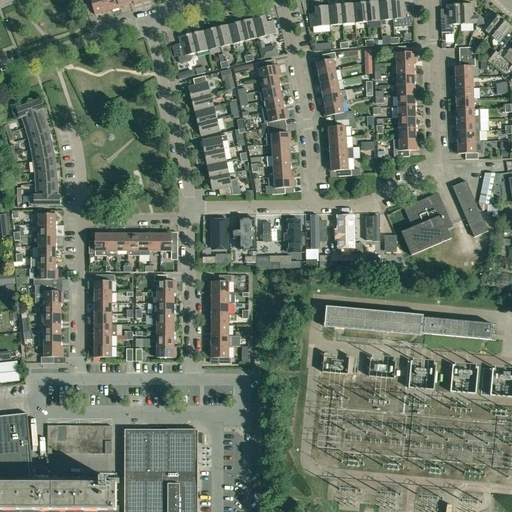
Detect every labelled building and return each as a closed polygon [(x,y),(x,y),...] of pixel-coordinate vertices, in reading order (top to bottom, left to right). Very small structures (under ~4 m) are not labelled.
[(106,12),(102,0),(90,0),(95,15),(106,12)] [(115,0),(102,0),(106,12),(118,9),(115,0)] [(127,6),(127,4),(126,0),(115,0),(118,9),(127,6)] [(393,20),(391,0),(378,1),(380,21),(393,20)] [(403,0),(393,0),(391,0),(393,20),(406,19),(406,18),(411,18),(410,5),(404,6),(403,0)] [(365,3),(367,23),(380,21),(378,1),(365,3)] [(365,3),(353,4),(355,24),(367,23),(365,3)] [(355,24),(353,4),(340,5),(342,25),(355,24)] [(340,5),(328,6),(330,26),(342,25),(340,5)] [(454,25),(460,25),(459,5),(446,6),(447,10),(440,10),(441,25),(443,25),(443,30),(454,30),(454,25)] [(459,5),(460,25),(473,25),(473,24),(476,24),(479,16),(473,17),(472,5),(459,5)] [(311,28),(330,26),(328,6),(315,7),(316,14),(309,15),(311,28)] [(478,26),(482,30),(488,35),(501,19),(491,11),(484,20),(479,16),(476,24),(479,26),(478,26)] [(265,16),(253,19),(257,39),(276,34),(272,21),(266,23),(265,16)] [(257,39),(253,19),(240,22),(245,42),(257,39)] [(501,19),(488,35),(498,43),(511,28),(501,19)] [(245,42),(240,22),(228,25),(233,45),(245,42)] [(233,45),(228,25),(215,28),(220,48),(233,45)] [(220,48),(215,28),(204,31),(208,51),(220,48)] [(208,51),(204,31),(191,35),(196,54),(208,51)] [(196,54),(191,35),(178,38),(180,44),(174,46),(179,64),(191,61),(189,56),(196,54)] [(314,45),(315,51),(331,49),(331,43),(314,45)] [(406,47),(393,48),(393,54),(396,54),(396,65),(413,64),(413,61),(415,61),(415,53),(406,53),(406,47)] [(498,54),(494,51),(486,60),(490,64),(498,54)] [(318,71),(318,74),(335,71),(333,60),(336,60),(334,53),(322,56),(323,62),(314,64),(315,71),(318,71)] [(274,60),(255,64),(256,70),(259,70),(261,80),(278,77),(277,74),(279,74),(278,66),(275,66),(274,60)] [(455,75),(455,78),(473,78),(472,67),(475,67),(475,61),(459,61),(460,67),(453,67),(453,76),(455,75)] [(414,75),(413,64),(396,65),(397,76),(414,75)] [(220,73),(222,81),(224,81),(227,90),(234,88),(233,83),(230,71),(230,70),(229,70),(220,73)] [(320,85),(337,82),(335,71),(318,74),(320,85)] [(414,75),(397,76),(397,87),(414,86),(414,75)] [(207,82),(207,83),(205,77),(193,80),(194,86),(188,87),(191,100),(210,95),(207,82)] [(278,77),(261,80),(263,91),(280,88),(278,77)] [(456,89),(473,88),(473,78),(455,78),(456,89)] [(320,85),(322,96),(339,92),(337,82),(320,85)] [(397,91),(397,97),(414,97),(414,86),(397,87),(392,87),(393,91),(397,91)] [(508,94),(507,90),(506,86),(500,88),(496,88),(496,95),(508,94)] [(261,102),(265,102),(282,98),(280,88),(263,91),(259,92),(261,102)] [(456,100),(473,99),(473,88),(456,89),(456,100)] [(325,106),(341,103),(339,92),(322,96),(325,106)] [(210,95),(191,100),(194,112),(214,107),(210,95)] [(414,97),(397,97),(398,108),(415,108),(414,97)] [(282,98),(265,102),(267,112),(284,109),(282,98)] [(456,111),(474,110),(473,99),(456,100),(456,111)] [(22,118),(41,110),(43,109),(40,101),(26,106),(26,104),(11,109),(15,120),(22,118)] [(335,121),(347,120),(346,113),(344,113),(341,103),(325,106),(325,109),(323,109),(324,117),(334,115),(335,121)] [(214,107),(194,112),(197,125),(217,120),(214,107)] [(415,118),(415,108),(398,108),(398,119),(415,118)] [(284,109),(267,112),(269,123),(266,124),(268,129),(286,126),(285,120),(288,120),(287,112),(284,112),(284,109)] [(22,118),(26,128),(46,122),(45,121),(46,121),(44,115),(43,115),(41,110),(22,118)] [(474,110),(456,111),(457,122),(474,121),(479,121),(478,110),(474,110)] [(415,118),(398,119),(398,130),(416,129),(415,118)] [(217,120),(197,125),(201,137),(220,132),(217,120)] [(329,136),(329,139),(346,138),(345,127),(348,127),(347,120),(335,121),(335,122),(335,127),(326,128),(326,136),(329,136)] [(457,122),(457,133),(474,132),(474,121),(457,122)] [(26,128),(29,139),(49,134),(48,129),(49,128),(47,122),(46,122),(26,128)] [(290,133),(287,134),(286,126),(268,129),(268,135),(271,135),(271,146),(289,145),(288,142),(291,141),(290,133)] [(399,141),(416,140),(416,129),(398,130),(399,141)] [(457,143),(475,143),(479,143),(479,132),(474,132),(457,133),(457,143)] [(49,134),(29,139),(32,151),(52,146),(51,141),(52,141),(50,134),(49,135),(49,134)] [(227,136),(221,137),(202,141),(204,153),(224,149),(222,143),(228,141),(227,136)] [(346,138),(329,139),(330,150),(347,149),(346,138)] [(416,143),(416,140),(399,141),(394,141),(394,158),(397,158),(409,158),(409,151),(418,151),(418,143),(416,143)] [(475,143),(457,143),(458,146),(455,147),(456,155),(465,154),(465,161),(478,160),(478,154),(475,154),(475,143)] [(271,146),(272,157),(289,155),(289,145),(271,146)] [(32,151),(34,162),(54,159),(53,153),(54,153),(53,147),(52,147),(52,146),(32,151)] [(353,148),(347,149),(330,150),(330,161),(347,159),(354,159),(353,148)] [(207,166),(226,162),(224,149),(204,153),(207,166)] [(290,166),(289,155),(272,157),(273,167),(290,166)] [(34,162),(35,173),(56,171),(55,166),(56,166),(55,159),(54,160),(54,159),(34,162)] [(338,171),(339,177),(360,176),(360,170),(351,170),(348,170),(347,159),(330,161),(331,164),(328,164),(329,172),(338,171)] [(226,162),(207,166),(209,178),(229,174),(226,162)] [(291,177),(290,166),(273,167),(274,178),(291,177)] [(35,173),(36,185),(57,184),(56,179),(58,178),(57,172),(56,172),(56,171),(35,173)] [(489,204),(494,204),(492,193),(490,194),(495,174),(486,173),(479,202),(489,204)] [(220,196),(232,196),(241,195),(237,179),(230,181),(229,174),(209,178),(212,191),(218,190),(220,196)] [(291,180),(291,177),(274,178),(275,189),(272,189),(272,196),(285,195),(284,189),(294,188),(293,180),(291,180)] [(457,185),(452,188),(468,225),(474,238),(473,238),(474,238),(488,232),(487,232),(482,219),(466,182),(461,184),(461,185),(458,186),(457,185)] [(36,185),(36,196),(57,196),(57,191),(58,191),(58,185),(57,185),(57,184),(36,185)] [(447,230),(453,228),(438,194),(403,209),(412,228),(401,233),(411,256),(451,239),(447,230)] [(59,196),(57,196),(36,196),(29,196),(29,208),(45,208),(45,206),(59,206),(59,196)] [(56,226),(56,215),(38,215),(38,221),(36,222),(35,222),(35,226),(56,226)] [(307,217),(307,251),(318,251),(317,216),(307,217)] [(370,218),(369,244),(379,245),(380,219),(370,218)] [(285,253),(297,254),(298,219),(285,219),(285,253)] [(227,221),(230,253),(240,252),(238,220),(227,221)] [(343,249),(351,249),(351,223),(343,223),(343,249)] [(261,225),(261,245),(270,245),(270,224),(261,225)] [(38,230),(38,237),(56,236),(56,226),(35,226),(35,230),(36,230),(38,230)] [(89,255),(95,254),(95,256),(106,256),(106,235),(103,235),(103,232),(95,232),(95,242),(89,242),(89,255)] [(160,235),(160,252),(171,252),(171,255),(177,255),(177,242),(171,242),(171,233),(163,232),(163,235),(160,235)] [(215,234),(215,255),(224,255),(224,234),(215,234)] [(106,235),(106,256),(117,256),(117,252),(117,235),(106,235)] [(117,235),(117,252),(128,252),(128,235),(117,235)] [(138,256),(138,235),(128,235),(128,252),(128,256),(138,256)] [(149,256),(149,252),(149,235),(138,235),(138,256),(149,256)] [(149,235),(149,252),(160,252),(160,235),(149,235)] [(56,247),(56,236),(38,237),(38,247),(56,247)] [(38,247),(38,259),(56,259),(56,247),(38,247)] [(355,269),(355,256),(331,256),(331,269),(355,269)] [(280,269),(280,263),(269,263),(269,257),(255,257),(255,262),(256,263),(256,269),(280,269)] [(56,259),(38,259),(38,269),(55,269),(56,259)] [(55,272),(55,269),(38,269),(34,269),(34,286),(38,286),(51,287),(51,280),(58,280),(58,272),(55,272)] [(13,273),(0,274),(0,286),(15,285),(13,273)] [(95,276),(95,282),(92,282),(92,290),(94,290),(94,293),(112,293),(112,282),(114,282),(114,276),(95,276)] [(167,282),(167,276),(154,276),(154,282),(157,282),(157,293),(174,293),(174,290),(176,290),(176,282),(167,282)] [(211,290),(211,293),(229,293),(229,283),(231,283),(231,276),(219,276),(219,282),(209,282),(209,290),(211,290)] [(38,286),(38,304),(61,304),(61,301),(63,301),(63,293),(51,293),(51,287),(38,286)] [(112,293),(94,293),(94,304),(112,304),(112,293)] [(174,293),(157,293),(152,293),(152,298),(157,298),(157,304),(174,304),(174,293)] [(235,293),(229,293),(211,293),(211,304),(228,304),(235,304),(235,293)] [(38,315),(44,315),(61,315),(61,304),(38,304),(38,315)] [(112,304),(94,304),(94,315),(112,315),(112,304)] [(174,315),(174,304),(157,304),(152,304),(152,315),(157,315),(174,315)] [(228,315),(228,304),(211,304),(211,315),(228,315)] [(493,324),(422,318),(422,317),(326,308),(325,328),(421,336),(421,335),(491,341),(492,336),(496,336),(497,330),(492,330),(493,324)] [(44,315),(44,325),(61,325),(61,315),(44,315)] [(112,315),(94,315),(94,326),(111,326),(112,315)] [(174,326),(174,315),(157,315),(157,326),(174,326)] [(228,326),(228,315),(211,315),(211,326),(228,326)] [(44,336),(61,336),(61,325),(44,325),(44,336)] [(117,326),(111,326),(94,326),(94,336),(111,336),(117,337),(117,326)] [(174,337),(174,326),(157,326),(157,337),(174,337)] [(211,326),(211,337),(228,337),(228,326),(211,326)] [(44,336),(44,347),(61,347),(61,336),(44,336)] [(94,347),(111,347),(111,336),(94,336),(94,347)] [(174,337),(157,337),(157,348),(174,348),(174,337)] [(240,337),(228,337),(211,337),(211,348),(228,348),(240,348),(240,337)] [(41,364),(54,364),(54,358),(63,358),(63,350),(61,350),(61,347),(44,347),(44,358),(43,358),(41,358),(41,364)] [(111,347),(94,347),(94,350),(92,350),(92,358),(111,358),(111,347)] [(174,350),(174,348),(157,348),(156,358),(176,359),(176,350),(174,350)] [(228,358),(228,348),(211,348),(211,351),(209,351),(209,359),(219,359),(218,365),(231,365),(231,358),(228,358)] [(0,384),(19,382),(17,362),(0,364),(0,384)] [(0,478),(33,479),(27,414),(0,417),(0,478)] [(197,511),(197,430),(167,430),(167,431),(125,431),(124,511),(197,511)] [(20,511),(116,511),(116,479),(107,479),(107,478),(99,478),(99,479),(33,479),(0,478),(0,511),(20,511)]
